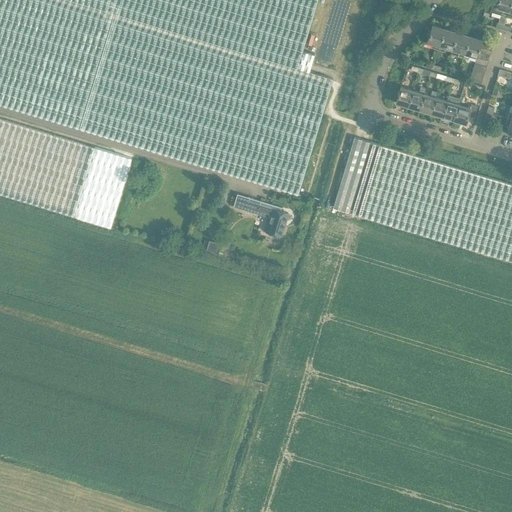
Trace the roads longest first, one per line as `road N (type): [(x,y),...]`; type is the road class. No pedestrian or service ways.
road 1 (unknown): [(0,106),(277,189)]
road 2 (track): [(266,388),(0,308)]
road 3 (residential): [(367,112),(511,156)]
road 4 (residential): [(367,112),(384,55),(433,0)]
